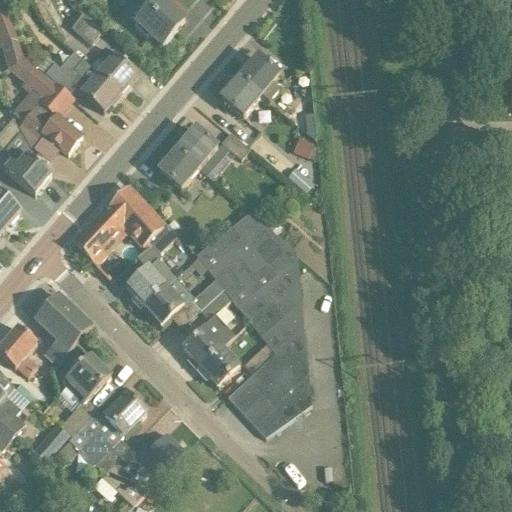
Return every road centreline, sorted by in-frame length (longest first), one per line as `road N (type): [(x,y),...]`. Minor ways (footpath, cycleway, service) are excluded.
road 1 (unclassified): [(458,511),(435,301),(443,132)]
road 2 (unclassified): [(300,511),(41,253)]
road 3 (tertiary): [(41,253),(259,0)]
road 4 (unclassified): [(443,132),(453,0)]
